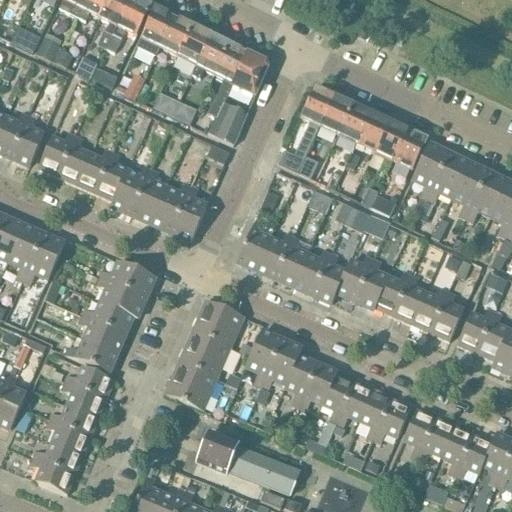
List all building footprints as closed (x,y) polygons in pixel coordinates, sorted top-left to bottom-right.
[(27,9),(31,0),(21,0),(19,5),(27,9)] [(63,0),(62,5),(58,12),(68,17),(76,21),(77,22),(87,0),(63,0)] [(98,23),(109,0),(87,0),(77,22),(85,26),(88,18),(98,23)] [(131,0),(109,0),(98,23),(108,28),(104,35),(98,49),(106,53),(132,0),(131,0)] [(151,9),(132,0),(106,53),(114,57),(121,43),(125,36),(135,41),(146,18),(151,9)] [(139,43),(135,51),(136,51),(145,56),(155,61),(159,53),(157,52),(172,21),(154,12),(150,19),(139,43)] [(176,61),(176,60),(190,30),(172,21),(157,52),(159,53),(176,61)] [(17,30),(10,46),(32,57),(40,41),(17,30)] [(190,30),(176,60),(176,61),(195,70),(209,39),(190,30)] [(212,79),(227,48),(209,39),(195,70),(191,79),(199,82),(203,75),(212,79)] [(44,40),(36,58),(52,65),(60,47),(44,40)] [(241,54),(227,48),(212,79),(222,84),(206,117),(215,121),(216,122),(223,107),(231,91),(229,90),(245,56),(241,54)] [(64,71),(66,71),(71,61),(60,55),(55,66),(64,71)] [(229,90),(231,91),(254,101),(267,72),(264,65),(245,56),(229,90)] [(75,75),(74,76),(90,83),(90,82),(97,67),(82,60),(75,75)] [(6,70),(1,83),(8,86),(14,73),(6,70)] [(97,72),(92,83),(111,92),(116,81),(97,72)] [(127,93),(125,98),(124,100),(134,105),(135,103),(144,84),(134,80),(127,93)] [(314,90),(299,121),(309,126),(293,158),(284,154),(277,169),(297,178),(304,163),(308,153),(309,153),(315,140),(319,131),(334,100),(314,90)] [(166,100),(159,115),(172,121),(178,105),(166,100)] [(337,140),(351,108),(334,100),(319,131),(337,140)] [(178,105),(172,121),(177,123),(184,108),(178,105)] [(246,118),(223,107),(216,122),(215,121),(207,138),(231,149),(246,118)] [(355,148),(370,117),(351,108),(337,140),(355,148)] [(0,156),(10,161),(29,118),(22,115),(17,125),(5,119),(0,131),(0,156)] [(374,157),(389,126),(370,117),(355,148),(374,157)] [(30,169),(45,136),(33,131),(37,122),(29,118),(10,161),(30,169)] [(168,129),(159,125),(156,133),(164,137),(168,129)] [(392,165),(406,134),(389,126),(374,157),(392,165)] [(412,175),(424,148),(427,143),(406,134),(392,165),(412,175)] [(51,139),(37,172),(57,181),(75,139),(67,135),(63,145),(51,139)] [(76,189),(91,157),(79,151),(83,142),(75,139),(57,181),(76,189)] [(206,160),(224,168),(229,157),(211,149),(206,160)] [(425,205),(447,159),(427,149),(409,186),(423,192),(418,201),(425,205)] [(96,198),(114,156),(105,152),(101,161),(91,157),(76,189),(96,198)] [(113,211),(129,173),(116,168),(120,159),(114,156),(96,198),(112,205),(110,209),(113,211)] [(350,156),(344,169),(353,174),(359,161),(350,156)] [(447,159),(425,205),(433,209),(438,199),(449,205),(467,168),(447,159)] [(304,163),(297,178),(308,183),(315,168),(304,163)] [(467,168),(449,205),(461,211),(457,220),(465,223),(487,178),(467,168)] [(132,219),(153,173),(143,169),(139,178),(129,173),(113,211),(132,219)] [(152,228),(168,190),(155,185),(159,176),(153,173),(132,219),(152,228)] [(332,174),(324,190),(333,195),(341,179),(332,174)] [(487,178),(465,223),(472,227),(477,218),(489,224),(506,187),(487,178)] [(171,236),(191,190),(183,186),(180,195),(168,190),(152,228),(171,236)] [(511,189),(506,187),(489,224),(500,229),(496,239),(504,242),(511,225),(511,189)] [(191,245),(207,208),(194,202),(198,193),(191,190),(171,236),(191,245)] [(368,191),(363,203),(372,207),(377,196),(368,191)] [(332,202),(321,197),(313,194),(306,210),(326,218),(332,202)] [(376,199),(370,211),(389,220),(394,208),(376,199)] [(275,206),(264,202),(257,216),(268,221),(275,206)] [(425,206),(419,203),(414,212),(420,215),(425,206)] [(342,206),(334,224),(344,228),(351,211),(342,206)] [(417,222),(426,226),(434,209),(425,206),(417,222)] [(369,219),(351,211),(344,228),(343,229),(361,237),(369,219)] [(0,265),(6,269),(23,231),(3,223),(0,228),(0,265)] [(256,274),(270,241),(259,236),(263,226),(255,223),(236,265),(256,274)] [(385,236),(389,227),(378,223),(371,238),(382,243),(385,236)] [(417,224),(412,233),(424,238),(428,229),(417,224)] [(391,230),(387,237),(393,240),(396,233),(391,230)] [(22,287),(43,240),(23,231),(6,269),(18,274),(14,283),(22,287)] [(436,232),(431,241),(439,245),(443,236),(436,232)] [(270,241),(256,274),(274,282),(293,239),(286,236),(282,246),(270,241)] [(293,239),(274,282),(293,290),(308,257),(296,252),(300,243),(293,239)] [(47,286),(63,249),(43,240),(22,287),(29,290),(34,280),(47,286)] [(463,246),(456,243),(452,251),(459,255),(463,246)] [(498,255),(493,266),(501,270),(507,259),(508,260),(511,251),(511,246),(504,243),(499,252),(498,255)] [(490,248),(481,265),(491,270),(493,266),(498,255),(499,252),(490,248)] [(308,257),(293,290),(312,298),(331,256),(323,253),(319,262),(308,257)] [(331,256),(312,298),(331,307),(336,296),(345,274),(345,273),(334,269),(338,259),(331,256)] [(354,304),(373,262),(366,259),(362,268),(349,262),(345,273),(345,274),(336,296),(354,304)] [(373,262),(354,304),(373,312),(388,279),(376,274),(380,265),(373,262)] [(462,264),(455,279),(464,283),(470,268),(462,264)] [(152,281),(115,265),(109,278),(100,274),(97,281),(144,301),(152,281)] [(388,279),(373,312),(392,320),(411,278),(403,275),(399,284),(388,279)] [(97,281),(86,276),(83,283),(94,288),(94,289),(103,293),(98,304),(135,320),(144,301),(97,281)] [(489,277),(484,289),(501,297),(506,285),(489,277)] [(411,278),(392,320),(411,329),(425,296),(414,291),(418,281),(411,278)] [(53,284),(45,301),(54,305),(62,288),(53,284)] [(425,296),(411,329),(430,337),(448,295),(440,292),(436,301),(425,296)] [(449,345),(464,313),(452,307),(455,298),(448,295),(430,337),(449,345)] [(80,319),(123,338),(130,321),(134,323),(135,320),(98,304),(93,316),(83,312),(80,319)] [(191,336),(231,353),(245,321),(205,304),(191,336)] [(470,316),(457,345),(478,354),(495,315),(487,312),(483,321),(470,316)] [(495,315),(478,354),(494,362),(497,363),(510,333),(498,328),(502,319),(495,315)] [(81,342),(115,357),(123,338),(80,319),(77,327),(86,331),(81,342)] [(511,378),(511,333),(510,333),(497,363),(494,362),(491,369),(511,378)] [(18,340),(6,335),(2,345),(13,351),(18,340)] [(231,353),(191,336),(178,366),(217,384),(231,353)] [(260,336),(252,353),(249,361),(243,373),(256,379),(252,388),(259,391),(279,345),(260,336)] [(46,350),(26,341),(13,370),(20,373),(30,351),(43,357),(46,350)] [(63,358),(106,376),(115,357),(81,342),(76,354),(67,350),(63,358)] [(279,345),(259,391),(268,395),(272,386),(282,390),(295,361),(298,362),(301,355),(279,345)] [(248,359),(252,351),(242,347),(239,355),(248,359)] [(295,411),(314,369),(298,362),(295,361),(282,390),(283,391),(282,394),(294,400),(290,409),(295,411)] [(164,398),(203,416),(217,384),(178,366),(164,398)] [(40,376),(51,381),(55,374),(56,372),(44,367),(40,376)] [(314,369),(295,411),(305,416),(309,406),(319,410),(333,378),(314,369)] [(113,384),(80,370),(75,382),(66,378),(63,386),(105,403),(113,384)] [(0,401),(11,378),(10,377),(2,374),(0,378),(0,401)] [(226,387),(237,392),(241,382),(230,377),(226,387)] [(26,396),(14,390),(18,381),(11,378),(0,401),(0,428),(10,433),(26,396)] [(354,387),(352,386),(336,379),(333,378),(319,410),(331,416),(327,425),(326,425),(317,445),(317,447),(325,451),(335,429),(354,387)] [(64,409),(98,422),(105,403),(63,386),(59,394),(69,397),(64,409)] [(234,401),(237,394),(237,392),(226,387),(222,396),(234,401)] [(347,423),(357,427),(371,394),(354,387),(335,429),(343,432),(347,423)] [(371,394),(357,427),(369,432),(365,442),(373,445),(391,403),(371,394)] [(396,444),(411,411),(391,403),(373,445),(380,448),(384,439),(396,444)] [(47,424),(90,441),(98,422),(64,409),(60,420),(50,416),(47,424)] [(416,414),(401,447),(413,452),(409,461),(417,465),(435,422),(416,414)] [(435,422),(417,465),(424,468),(428,459),(439,463),(454,430),(435,422)] [(49,446),(82,460),(90,441),(47,424),(44,431),(53,435),(49,446)] [(332,436),(341,440),(344,433),(335,429),(332,436)] [(454,430),(439,463),(451,468),(447,478),(454,481),(473,439),(454,430)] [(226,474),(290,499),(299,476),(236,451),(237,448),(208,437),(197,465),(226,477),(226,474)] [(473,439),(454,481),(462,484),(466,475),(478,480),(481,473),(494,440),(494,439),(491,446),(473,439)] [(488,487),(495,490),(511,451),(511,447),(494,440),(481,473),(492,478),(488,487)] [(32,462),(74,479),(82,460),(49,446),(44,457),(35,454),(32,462)] [(511,451),(495,490),(503,494),(507,484),(511,486),(511,451)] [(364,465),(346,457),(342,467),(360,475),(364,465)] [(33,485),(66,499),(74,479),(32,462),(29,469),(38,473),(33,485)] [(365,472),(376,477),(379,469),(369,464),(365,472)] [(146,478),(132,511),(155,511),(163,496),(152,491),(156,482),(146,478)] [(423,481),(418,491),(425,494),(430,484),(423,481)] [(448,496),(429,488),(423,501),(442,509),(446,501),(448,496)] [(174,500),(163,496),(155,511),(178,511),(186,494),(179,491),(178,491),(174,500)] [(201,511),(189,507),(193,497),(186,494),(178,511),(201,511)] [(264,495),(260,505),(277,511),(280,511),(284,503),(264,495)] [(287,503),(283,511),(299,511),(301,508),(287,503)]
